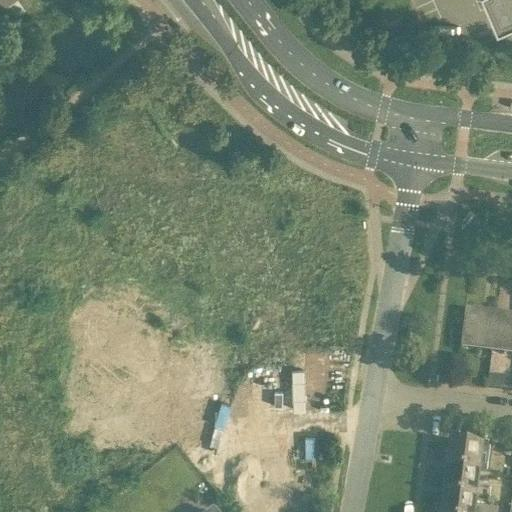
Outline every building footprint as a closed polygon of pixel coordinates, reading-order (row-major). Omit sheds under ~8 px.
[(489,353),(494,313),(464,310),(459,349),(489,353)] [(511,315),(494,313),(489,353),(511,355),(511,315)] [(511,391),(511,377),(505,377),(503,390),(511,391)] [(448,445),(445,471),(480,475),(488,476),(491,452),(483,451),(483,449),(448,445)] [(480,475),(445,471),(442,497),(477,501),(480,475)] [(147,485),(113,511),(146,511),(160,501),(147,485)] [(475,511),(477,501),(442,497),(439,511),(475,511)]
